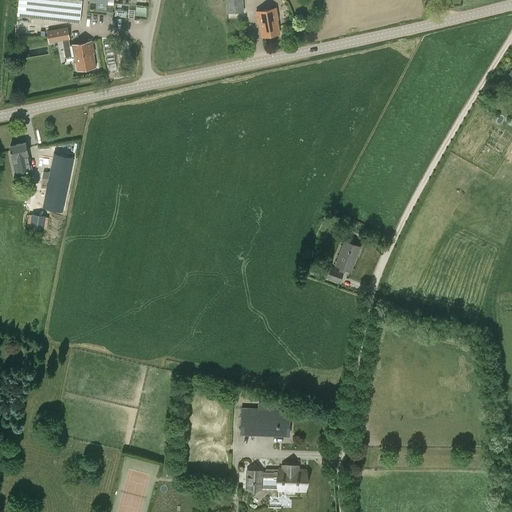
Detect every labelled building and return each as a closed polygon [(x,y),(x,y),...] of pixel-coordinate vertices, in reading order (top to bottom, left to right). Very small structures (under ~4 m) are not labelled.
[(18,0),(17,14),(80,21),(82,0),(18,0)] [(242,0),(225,0),(227,13),(244,12),(242,0)] [(262,37),(280,33),(277,20),(278,20),(276,7),(256,11),(258,23),(259,23),(262,37)] [(49,41),(62,39),(66,58),(74,56),(75,56),(77,70),(95,67),(93,53),(91,41),(70,45),(69,38),(67,27),(47,30),(49,41)] [(22,169),(31,167),(26,143),(10,146),(12,157),(20,156),(22,169)] [(42,205),(62,209),(66,190),(53,187),(56,172),(69,174),(73,155),(53,151),(42,205)] [(350,271),(360,246),(353,244),(354,243),(352,239),(349,238),(346,239),(345,241),(335,265),(340,267),(339,269),(314,260),(309,272),(339,283),(344,273),(343,273),(344,269),(350,271)] [(274,402),(258,402),(257,409),(241,408),(240,432),(289,434),(290,410),(273,410),(274,402)] [(305,490),(305,472),(297,472),(297,470),(279,469),(279,471),(247,470),(246,489),(260,489),(261,478),(278,479),(278,489),(305,490)]
